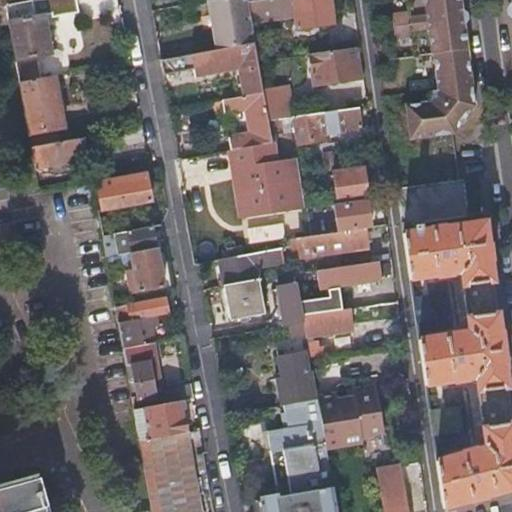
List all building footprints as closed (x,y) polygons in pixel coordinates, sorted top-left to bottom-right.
[(3,4),(23,0),(0,0),(0,23),(6,23),(3,4)] [(76,11),(73,0),(23,0),(3,4),(6,23),(13,59),(48,53),(41,13),(49,12),(50,16),(76,11)] [(77,0),(77,11),(110,13),(110,0),(77,0)] [(252,41),(248,21),(247,16),(245,1),(244,0),(206,0),(213,39),(215,48),(228,45),(232,45),(252,41)] [(333,22),(329,0),(252,0),(245,1),(247,16),(248,21),(270,18),(269,15),(293,11),(296,27),(333,22)] [(389,13),(390,24),(460,15),(458,0),(404,0),(406,11),(389,13)] [(460,15),(390,24),(393,39),(410,37),(412,57),(430,55),(434,84),(469,79),(460,15)] [(255,60),(264,59),(260,40),(252,42),(255,60)] [(261,91),(255,60),(252,42),(252,41),(232,45),(228,45),(215,48),(183,54),(154,59),(156,73),(186,68),(191,67),(192,74),(236,67),(241,94),(261,91)] [(356,66),(353,46),(307,52),(310,72),(311,83),(358,77),(356,66)] [(17,80),(38,76),(35,60),(14,63),(17,80)] [(62,126),(52,74),(38,76),(17,80),(26,132),(62,126)] [(469,79),(434,84),(435,91),(429,92),(425,97),(425,103),(403,105),(408,140),(449,135),(472,104),(469,79)] [(288,86),(261,91),(266,118),(290,115),(293,115),(288,86)] [(266,118),(261,91),(241,94),(219,98),(221,111),(242,107),(245,114),(247,125),(247,132),(225,136),(228,148),(252,143),(270,140),(269,139),(266,118)] [(356,105),(293,115),(290,115),(293,136),(294,142),(321,138),(320,132),(359,126),(356,105)] [(29,145),(33,167),(52,164),(53,171),(62,170),(61,162),(86,158),(81,136),(29,145)] [(228,148),(240,216),(298,207),(291,156),(273,159),(270,140),(252,143),(228,148)] [(337,162),(335,151),(321,153),(323,164),(337,162)] [(298,168),(299,174),(311,173),(311,166),(304,167),(299,168),(298,168)] [(335,202),(365,198),(361,166),(331,171),(335,202)] [(100,208),(148,199),(144,177),(96,185),(100,208)] [(420,218),(460,212),(455,179),(395,188),(395,194),(399,221),(420,218)] [(362,226),(369,225),(365,198),(335,202),(331,203),(335,230),(362,226)] [(434,459),(441,507),(508,490),(511,484),(511,436),(503,367),(504,367),(500,329),(498,330),(483,219),(422,228),(421,220),(460,215),(460,212),(420,218),(399,221),(404,255),(408,279),(460,272),(467,330),(416,339),(417,339),(423,384),(473,377),(483,445),(434,459)] [(128,253),(154,248),(149,225),(116,231),(121,254),(128,253)] [(365,246),(362,226),(335,230),(313,233),(309,234),(287,237),(290,255),(299,255),(365,246)] [(129,302),(160,296),(159,288),(161,287),(154,248),(128,253),(134,287),(127,289),(129,302)] [(221,285),(257,279),(254,266),(268,264),(265,249),(216,258),(221,285)] [(380,279),(377,259),(315,268),(318,287),(380,279)] [(263,313),(257,279),(221,285),(227,319),(263,313)] [(298,301),(295,282),(275,285),(282,325),(287,324),(302,321),(301,313),(298,301)] [(151,341),(149,326),(156,325),(154,315),(165,313),(162,296),(160,296),(129,302),(113,305),(120,347),(139,343),(144,342),(151,341)] [(301,313),(330,309),(329,297),(298,301),(301,313)] [(303,330),(308,355),(323,353),(322,347),(317,348),(316,333),(350,329),(347,307),(330,309),(301,313),(302,321),(303,330)] [(289,333),(303,330),(302,321),(287,324),(289,333)] [(365,329),(367,347),(386,344),(384,327),(365,329)] [(159,384),(151,341),(144,342),(139,343),(120,347),(123,363),(131,409),(135,408),(141,407),(156,404),(152,386),(159,384)] [(315,397),(315,396),(311,370),(306,370),(302,351),(284,354),(283,348),(276,350),(277,355),(276,355),(280,375),(274,376),(279,403),(281,403),(284,402),(315,397)] [(166,402),(176,400),(191,397),(188,383),(163,388),(166,402)] [(316,396),(325,448),(361,442),(360,435),(383,431),(376,391),(351,396),(353,404),(339,407),(336,393),(316,396)] [(319,422),(315,397),(284,402),(281,403),(282,411),(278,411),(281,427),(264,430),(275,492),(275,495),(330,485),(322,441),(319,422)] [(147,439),(186,431),(183,417),(180,418),(176,400),(166,402),(156,404),(141,407),(135,408),(131,409),(137,441),(147,439)] [(199,436),(197,429),(186,431),(187,438),(199,436)] [(187,438),(186,431),(147,439),(137,441),(149,511),(185,511),(197,509),(187,438)] [(407,511),(399,464),(397,464),(392,465),(374,468),(379,497),(381,511),(407,511)] [(0,488),(37,478),(36,473),(0,482),(0,488)] [(0,511),(46,511),(37,478),(0,488),(0,511)] [(257,495),(259,511),(335,511),(331,485),(330,485),(275,495),(275,492),(257,495)]
